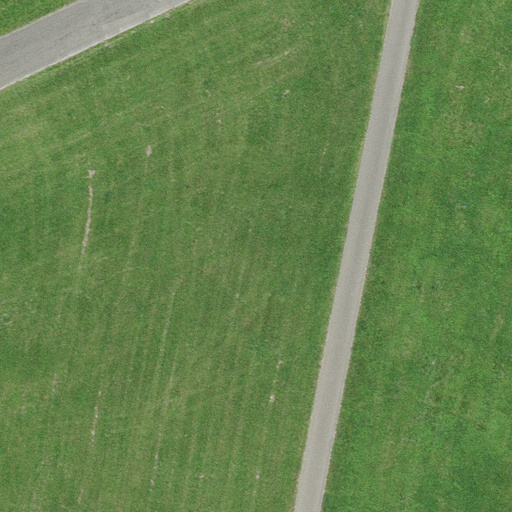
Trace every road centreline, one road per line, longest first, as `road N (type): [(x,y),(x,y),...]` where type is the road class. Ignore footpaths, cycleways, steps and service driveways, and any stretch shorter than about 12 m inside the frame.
road 1 (track): [(311,511),(407,0)]
road 2 (unclassified): [(0,65),(138,0)]
